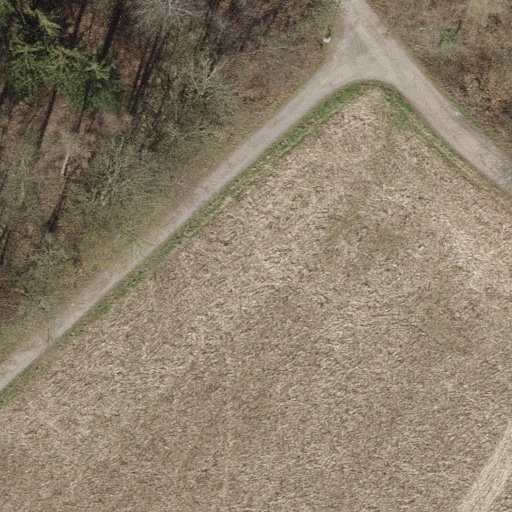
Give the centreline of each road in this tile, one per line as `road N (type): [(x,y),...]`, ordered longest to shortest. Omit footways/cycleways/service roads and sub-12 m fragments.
road 1 (track): [(0,380),(371,47)]
road 2 (track): [(322,0),(511,172)]
